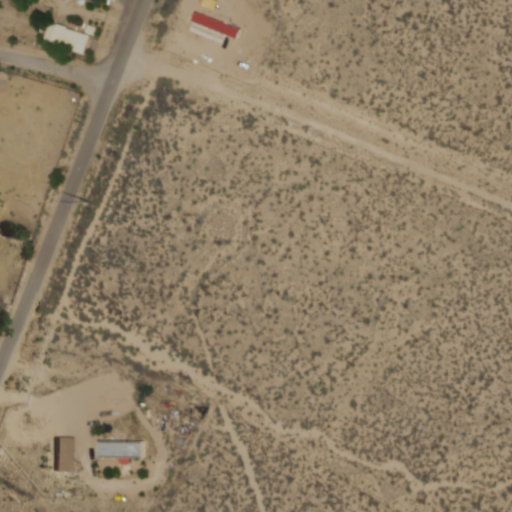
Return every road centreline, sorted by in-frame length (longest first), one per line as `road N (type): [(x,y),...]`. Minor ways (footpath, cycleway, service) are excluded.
road 1 (track): [(290,511),(206,156),(113,83)]
road 2 (residential): [(511,205),(125,52)]
road 3 (tertiary): [(145,0),(0,368)]
